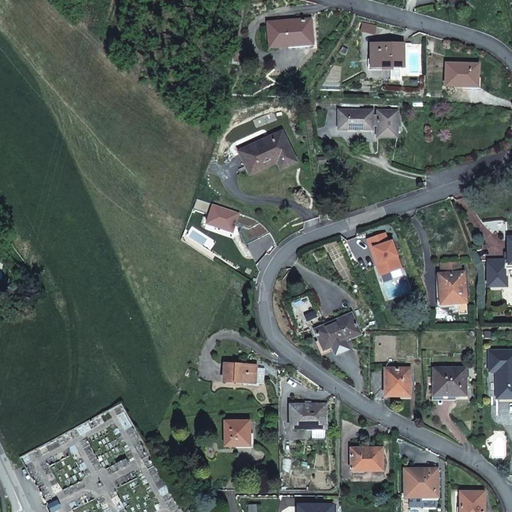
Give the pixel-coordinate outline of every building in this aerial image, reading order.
[(269,45),(269,48),(313,44),(310,19),(267,22),(268,30),(269,45)] [(371,44),(371,68),(403,68),(403,53),(403,44),(371,44)] [(237,52),(234,61),(241,63),(244,53),(237,52)] [(446,63),(445,86),(477,87),(478,65),(446,63)] [(377,126),(377,137),(397,138),(398,111),(377,111),(377,115),(373,115),(373,111),(339,110),(338,130),(372,129),(372,126),(377,126)] [(277,162),(281,170),(297,162),(282,131),(239,152),(249,175),(277,162)] [(331,206),(325,208),(329,220),(335,218),(331,206)] [(385,233),(368,240),(371,249),(374,248),(377,257),(374,258),(380,275),(401,268),(392,241),(388,242),(385,233)] [(457,303),(458,307),(467,306),(464,272),(461,272),(460,262),(440,263),(441,274),(438,274),(440,296),(442,296),(443,305),(457,303)] [(487,288),(501,287),(504,284),(504,269),(504,264),(504,263),(487,263),(487,288)] [(467,306),(458,307),(458,315),(467,314),(467,306)] [(315,330),(324,351),(360,335),(351,314),(315,330)] [(496,372),(496,399),(511,399),(511,350),(489,351),(489,372),(496,372)] [(225,364),(223,382),(255,383),(257,368),(257,366),(248,365),(244,365),(225,364)] [(265,369),(257,368),(255,383),(264,384),(265,369)] [(453,393),(453,396),(466,396),(466,368),(433,368),(433,393),(453,393)] [(385,369),(385,396),(410,396),(410,369),(385,369)] [(306,429),(306,426),(325,426),(326,405),(291,406),(291,429),(306,429)] [(225,421),(224,446),(251,447),(251,422),(225,421)] [(351,449),(351,471),(383,471),(382,448),(351,449)] [(405,470),(405,497),(409,497),(422,497),(438,497),(437,469),(405,470)] [(483,511),(484,492),(460,492),(460,511),(483,511)] [(422,497),(409,497),(409,508),(422,508),(422,497)] [(438,497),(422,497),(422,508),(438,507),(438,497)]
